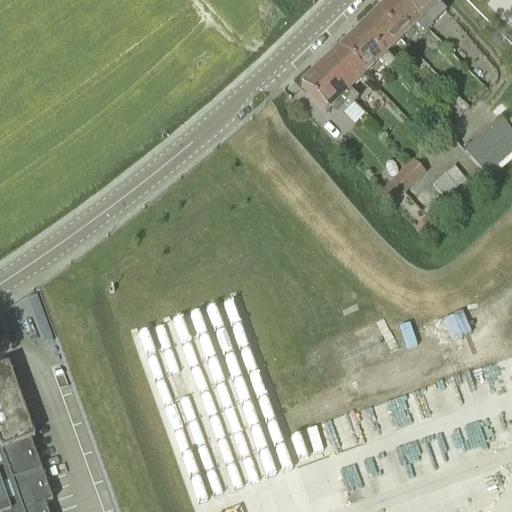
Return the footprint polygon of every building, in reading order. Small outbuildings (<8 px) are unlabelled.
[(378,13),(375,16),(402,43),(416,29),(424,36),(428,32),(396,0),(391,0),(386,6),(382,5),(378,9),(378,13)] [(396,0),(428,32),(431,29),(430,28),(446,13),(439,7),(432,0),(396,0)] [(365,26),(357,34),(391,68),(395,64),(387,57),(402,43),(375,16),(373,18),(369,18),(365,22),(365,26)] [(340,50),(338,52),(365,78),(379,65),(387,72),(391,68),(357,34),(348,42),(344,42),(340,46),(340,50)] [(328,61),(319,70),(354,105),(357,101),(351,93),(365,79),(365,78),(338,52),(336,53),(332,53),(328,57),(328,61)] [(303,86),(300,89),(314,103),(327,117),(342,102),(349,109),(354,105),(319,70),(311,78),(307,78),(302,82),(303,86)] [(468,110),(450,92),(439,102),(458,121),(468,110)] [(511,134),(504,126),(499,121),(463,153),(490,181),(511,161),(511,134)] [(378,194),(391,207),(425,175),(412,162),(378,194)] [(471,189),(453,168),(432,187),(449,207),(471,189)] [(437,198),(422,213),(427,218),(437,229),(452,215),(451,214),(437,198)] [(427,218),(415,230),(424,240),(425,241),(437,229),(427,218)] [(33,441),(6,368),(0,370),(0,511),(45,511),(43,506),(51,504),(29,443),(33,441)]
